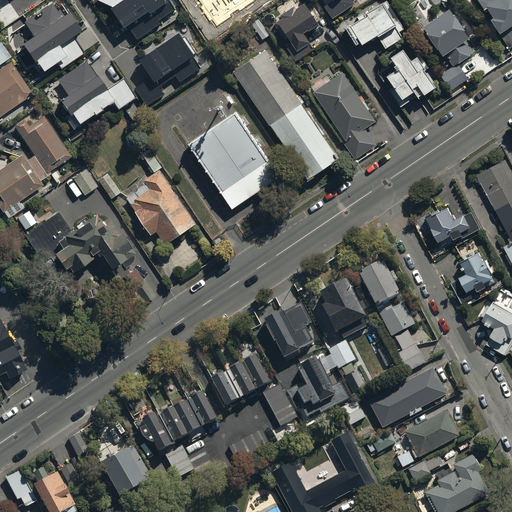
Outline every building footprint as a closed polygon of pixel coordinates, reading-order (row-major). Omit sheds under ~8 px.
[(98,0),(113,7),(110,8),(124,28),(127,26),(137,40),(161,23),(158,20),(174,9),(168,0),(98,0)] [(324,6),(332,18),(353,4),(350,0),(333,0),(334,0),(324,6)] [(359,18),(346,26),(356,43),(360,41),(362,43),(376,34),(385,49),(402,39),(399,34),(405,30),(387,0),(384,0),(366,12),(365,10),(357,15),(359,18)] [(511,0),(478,0),(484,8),(487,5),(492,13),(488,16),(508,46),(511,43),(511,0)] [(274,21),(285,38),(287,42),(286,43),(295,58),(313,47),(302,29),(308,25),(310,28),(319,22),(306,1),(296,7),(294,4),(280,13),(282,16),(274,21)] [(61,69),(85,53),(86,55),(100,45),(90,31),(84,35),(81,31),(83,29),(70,10),(63,15),(54,3),(25,22),(33,34),(22,41),(37,63),(39,62),(44,70),(56,62),(61,69)] [(422,22),(442,51),(443,50),(453,65),(440,73),(450,89),(467,77),(457,61),(473,50),(463,36),(468,32),(448,3),(422,22)] [(252,24),(262,37),(269,32),(259,18),(252,24)] [(179,34),(139,60),(151,77),(134,89),(146,107),(164,94),(160,88),(175,77),(179,83),(201,68),(193,56),(196,54),(185,37),(182,39),(179,34)] [(0,61),(10,55),(0,40),(0,61)] [(397,63),(386,70),(394,84),(389,87),(399,104),(433,82),(424,66),(427,64),(420,52),(418,54),(416,51),(410,55),(402,44),(390,52),(397,63)] [(235,74),(307,180),(338,160),(266,53),(235,74)] [(0,112),(31,92),(10,60),(0,66),(0,112)] [(87,61),(58,81),(67,94),(61,97),(73,114),(66,119),(74,130),(114,103),(119,110),(137,97),(124,80),(109,90),(97,73),(95,74),(87,61)] [(313,88),(344,136),(341,138),(353,157),(375,143),(363,126),(375,118),(342,69),(313,88)] [(279,179),(235,110),(188,140),(232,209),(279,179)] [(14,123),(46,171),(71,154),(43,114),(28,124),(24,117),(14,123)] [(149,185),(134,196),(136,198),(130,202),(151,232),(156,228),(165,241),(196,220),(159,167),(163,164),(149,146),(141,152),(154,170),(143,177),(149,185)] [(33,153),(25,158),(22,153),(0,168),(0,205),(2,209),(42,182),(40,179),(47,174),(33,153)] [(511,261),(511,168),(506,157),(477,173),(511,239),(503,244),(508,253),(505,254),(510,263),(511,261)] [(87,170),(73,179),(84,196),(98,186),(87,170)] [(108,171),(99,177),(112,196),(121,190),(108,171)] [(426,215),(442,246),(463,236),(464,237),(481,228),(472,212),(467,215),(466,212),(456,217),(448,204),(426,215)] [(28,208),(17,215),(24,227),(36,220),(28,208)] [(58,213),(23,236),(55,282),(91,257),(100,269),(110,263),(112,266),(120,260),(127,269),(134,263),(134,254),(122,249),(129,244),(120,229),(110,236),(94,212),(87,217),(86,216),(72,224),(73,226),(68,229),(58,213)] [(452,280),(462,301),(481,292),(479,287),(493,280),(491,275),(493,274),(490,269),(493,268),(487,255),(484,257),(479,247),(460,257),(466,269),(459,272),(461,275),(452,280)] [(359,274),(374,303),(378,301),(379,302),(396,294),(395,292),(398,290),(395,283),(398,282),(393,272),(390,274),(383,261),(379,263),(378,261),(362,269),(363,272),(359,274)] [(321,301),(335,327),(338,326),(342,335),(366,323),(361,315),(365,313),(346,274),(319,288),(325,299),(321,301)] [(143,277),(132,285),(144,301),(155,293),(143,277)] [(378,310),(391,334),(414,323),(402,300),(391,305),(390,303),(378,310)] [(481,319),(494,327),(489,337),(490,338),(487,344),(504,354),(511,340),(511,314),(491,302),(481,319)] [(300,303),(265,321),(283,357),(312,343),(304,326),(310,322),(300,303)] [(0,316),(0,369),(1,369),(4,375),(26,363),(0,316)] [(397,352),(407,370),(425,361),(408,329),(395,336),(402,350),(397,352)] [(356,358),(345,338),(327,347),(338,368),(344,365),(347,372),(355,368),(351,361),(356,358)] [(212,380),(226,406),(270,382),(256,356),(212,380)] [(314,357),(299,365),(300,367),(298,368),(304,380),(286,389),(295,407),(299,405),(305,416),(316,410),(318,414),(348,398),(339,382),(331,386),(318,360),(316,361),(314,357)] [(290,360),(289,361),(274,369),(285,388),(301,379),(294,367),(290,360)] [(432,366),(368,399),(382,426),(446,392),(432,366)] [(263,391),(280,424),(297,415),(279,382),(263,391)] [(154,440),(164,460),(167,458),(178,478),(210,460),(204,448),(188,456),(182,445),(177,448),(173,440),(187,433),(192,443),(206,435),(201,425),(217,416),(203,389),(157,415),(155,410),(142,417),(145,423),(140,426),(140,427),(140,428),(141,429),(141,430),(142,431),(142,432),(143,433),(144,434),(144,435),(145,435),(145,436),(146,436),(147,437),(148,438),(149,438),(149,439),(150,439),(151,439),(151,440),(152,440),(153,440),(154,440)] [(341,406),(350,423),(365,415),(356,398),(341,406)] [(445,408),(404,430),(414,447),(411,449),(415,457),(459,434),(445,408)] [(262,426),(228,444),(237,461),(271,444),(262,426)] [(68,438),(77,453),(87,448),(78,432),(68,438)] [(291,462),(271,473),(292,511),(320,511),(318,508),(356,488),(359,493),(376,484),(348,432),(331,441),(346,469),(307,491),(291,462)] [(372,442),(378,454),(396,444),(390,433),(372,442)] [(99,463),(118,497),(150,479),(131,445),(99,463)] [(403,451),(397,455),(402,465),(413,459),(407,447),(403,450),(403,451)] [(424,490),(435,511),(449,511),(489,491),(478,470),(482,469),(473,452),(453,462),(454,464),(437,473),(439,477),(436,479),(438,483),(424,490)] [(408,467),(415,480),(431,472),(429,469),(443,462),(438,453),(408,467)] [(60,469),(69,485),(80,479),(71,463),(60,469)] [(33,479),(49,511),(70,511),(74,510),(71,503),(73,502),(55,468),(46,472),(42,464),(32,470),(36,477),(33,479)] [(5,476),(16,498),(20,496),(24,505),(35,499),(19,468),(5,476)]
